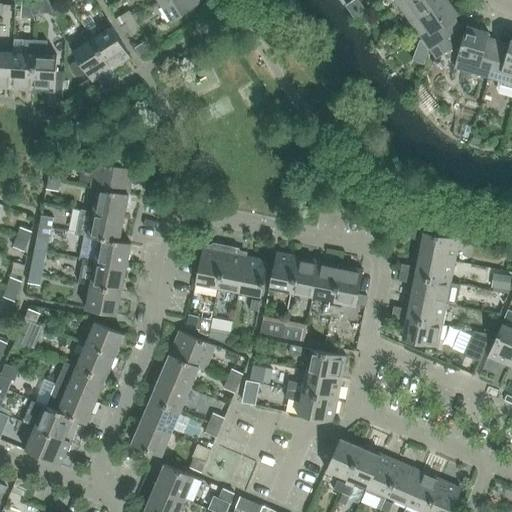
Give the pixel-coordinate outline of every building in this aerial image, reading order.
[(22,0),(22,9),(30,10),(30,0),(22,0)] [(39,0),(30,0),(30,10),(39,10),(39,0)] [(200,0),(162,0),(160,2),(172,21),(202,2),(200,0)] [(394,0),(409,21),(439,0),(394,0)] [(447,0),(439,0),(409,21),(429,49),(457,30),(450,21),(458,15),(447,0)] [(121,16),(125,24),(134,18),(130,11),(121,16)] [(134,18),(125,24),(130,31),(139,25),(134,18)] [(111,70),(130,58),(111,27),(101,34),(95,24),(86,30),(92,40),(111,70)] [(454,68),(487,78),(497,46),(486,42),(489,33),(466,26),(454,68)] [(511,39),(510,39),(508,49),(497,46),(487,78),(486,84),(488,88),(511,95),(511,39)] [(92,40),(73,52),(79,60),(72,65),(71,69),(76,75),(79,76),(86,72),(92,82),(99,78),(101,80),(105,81),(112,76),(113,73),(111,70),(92,40)] [(0,87),(11,89),(13,53),(0,51),(0,87)] [(11,89),(32,90),(34,54),(13,53),(11,89)] [(34,54),(32,90),(55,91),(57,56),(34,54)] [(92,82),(79,89),(83,95),(96,88),(92,82)] [(91,188),(98,189),(98,188),(129,195),(134,169),(96,162),(91,188)] [(49,179),(60,181),(62,171),(51,168),(49,179)] [(60,181),(49,179),(46,189),(58,192),(60,181)] [(98,189),(93,212),(124,218),(129,195),(98,188),(98,189)] [(77,234),(100,238),(119,242),(119,241),(124,218),(93,212),(81,210),(77,234)] [(41,215),(39,226),(51,228),(53,218),(41,215)] [(37,236),(49,239),(51,228),(39,226),(37,236)] [(17,237),(28,241),(32,231),(21,227),(17,237)] [(407,238),(417,240),(419,231),(409,229),(407,238)] [(424,232),(419,254),(455,261),(459,239),(424,232)] [(13,247),(25,251),(28,241),(17,237),(13,247)] [(100,238),(95,261),(126,267),(131,243),(119,241),(119,242),(100,238)] [(218,288),(226,246),(214,244),(212,245),(211,245),(211,249),(203,248),(201,256),(196,283),(218,288)] [(218,288),(239,292),(246,257),(239,255),(240,251),(239,250),(238,249),(226,246),(218,288)] [(268,293),(290,297),(291,292),(299,257),(276,252),(268,293)] [(419,254),(415,276),(451,282),(455,261),(419,254)] [(246,257),(239,292),(261,296),(268,261),(246,257)] [(291,292),(313,296),(320,261),(299,257),(291,292)] [(82,259),(77,282),(91,285),(121,291),(126,267),(95,261),(82,259)] [(313,296),(334,301),(341,265),(320,261),(313,296)] [(32,262),(30,273),(42,275),(44,265),(32,262)] [(402,264),(400,273),(410,275),(412,266),(402,264)] [(341,265),(334,301),(356,305),(363,270),(341,265)] [(28,283),(39,286),(42,275),(30,273),(28,283)] [(400,273),(398,281),(408,283),(410,275),(400,273)] [(415,276),(411,297),(446,304),(451,282),(415,276)] [(7,287),(18,291),(22,281),(11,277),(7,287)] [(121,291),(91,285),(85,309),(117,315),(121,291)] [(18,291),(7,287),(3,297),(15,301),(18,291)] [(411,297),(407,318),(442,325),(446,304),(411,297)] [(250,310),(258,311),(260,301),(252,300),(250,310)] [(322,314),(331,316),(333,306),(324,304),(322,314)] [(333,306),(331,316),(339,317),(341,307),(333,306)] [(392,315),(402,317),(403,308),(393,306),(392,315)] [(29,309),(25,319),(36,323),(40,313),(29,309)] [(402,317),(392,315),(390,323),(400,325),(402,317)] [(187,327),(205,335),(210,324),(191,316),(187,327)] [(442,325),(407,318),(402,340),(438,347),(442,325)] [(260,333),(280,337),(283,325),(263,321),(260,333)] [(96,322),(86,345),(115,357),(124,334),(96,322)] [(488,357),(509,366),(511,357),(511,328),(502,324),(488,357)] [(15,341),(26,346),(30,336),(19,331),(15,341)] [(180,331),(170,355),(199,367),(198,367),(205,370),(215,345),(180,331)] [(465,354),(480,360),(491,334),(474,331),(465,354)] [(15,341),(11,351),(22,355),(26,346),(15,341)] [(86,345),(77,367),(105,379),(115,357),(86,345)] [(306,348),(296,346),(294,355),(304,357),(306,348)] [(311,349),(306,371),(342,378),(346,356),(311,349)] [(161,377),(189,389),(198,367),(199,367),(170,355),(161,377)] [(66,362),(56,384),(96,401),(105,379),(77,367),(66,362)] [(253,365),(250,381),(262,384),(263,382),(270,384),(273,369),(266,368),(253,365)] [(228,379),(239,383),(243,374),(232,369),(228,379)] [(306,371),(302,393),(337,400),(342,378),(306,371)] [(0,376),(0,386),(8,390),(12,380),(1,375),(0,376)] [(161,377),(151,399),(180,411),(189,389),(161,377)] [(239,383),(228,379),(224,389),(235,393),(239,383)] [(287,389),(297,391),(299,383),(289,381),(287,389)] [(56,384),(47,406),(58,410),(58,411),(73,417),(73,418),(86,424),(96,401),(56,384)] [(297,391),(287,389),(285,398),(295,400),(297,391)] [(239,401),(249,405),(253,395),(243,391),(239,401)] [(337,400),(302,393),(298,415),(333,422),(337,400)] [(151,399),(142,421),(171,433),(180,411),(151,399)] [(47,406),(44,405),(35,427),(64,440),(64,439),(73,418),(73,417),(58,411),(58,410),(47,406)] [(209,423),(220,428),(224,418),(213,413),(209,423)] [(171,433),(142,421),(132,444),(161,456),(171,433)] [(220,428),(209,423),(205,433),(216,437),(220,428)] [(64,440),(35,427),(25,450),(60,465),(70,442),(64,439),(64,440)] [(326,470),(347,479),(361,446),(340,437),(326,470)] [(347,479),(367,487),(381,454),(361,446),(347,479)] [(367,487),(387,496),(401,463),(381,454),(367,487)] [(194,458),(190,468),(201,472),(205,462),(194,458)] [(387,496),(407,504),(421,471),(401,463),(387,496)] [(165,464),(156,487),(184,499),(194,476),(165,464)] [(407,504),(425,511),(426,511),(441,479),(421,471),(407,504)] [(11,491),(24,497),(30,483),(17,477),(11,491)] [(441,479),(426,511),(451,511),(462,488),(441,479)] [(333,490),(341,493),(345,484),(337,480),(333,490)] [(345,484),(341,493),(349,496),(353,487),(345,484)] [(156,487),(146,509),(154,511),(178,511),(184,499),(156,487)] [(219,499),(230,503),(234,493),(223,489),(219,499)] [(385,500),(381,510),(386,511),(389,511),(393,504),(385,500)] [(248,511),(260,511),(263,506),(253,502),(248,511)]
